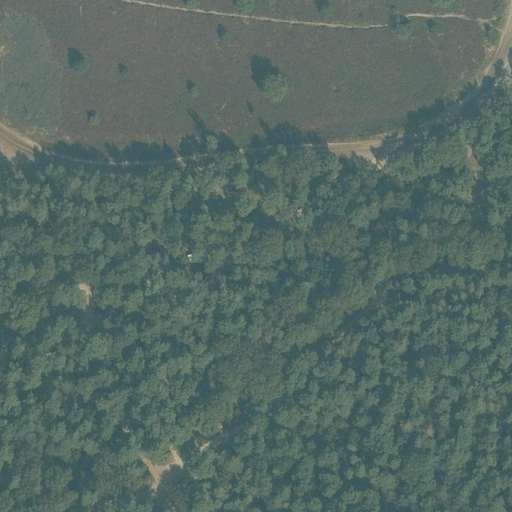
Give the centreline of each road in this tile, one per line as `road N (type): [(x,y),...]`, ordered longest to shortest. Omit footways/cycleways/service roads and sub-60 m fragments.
road 1 (track): [(0,136),(55,162),(119,173),(397,149),(511,85)]
road 2 (track): [(128,0),(364,27),(416,16),(459,19),(511,35)]
